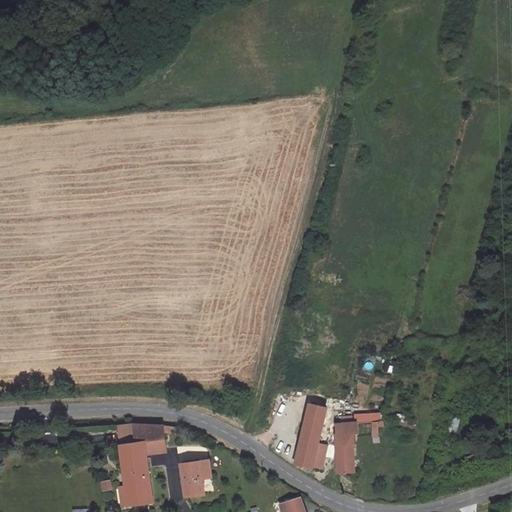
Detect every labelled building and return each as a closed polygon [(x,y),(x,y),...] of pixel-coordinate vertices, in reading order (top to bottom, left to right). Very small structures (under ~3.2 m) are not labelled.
[(289,370),(285,386),(305,391),(310,375),(289,370)] [(318,397),(308,395),(293,455),(309,458),(324,398),(331,399),(332,392),(319,389),(318,397)] [(342,407),(342,414),(351,413),(350,406),(342,407)] [(384,409),(374,410),(371,425),(378,426),(379,419),(382,419),(384,409)] [(333,465),(356,464),(356,428),(359,427),(359,412),(351,413),(342,414),(334,415),(333,465)] [(414,431),(415,422),(397,420),(397,429),(414,431)] [(143,423),(131,424),(135,447),(143,446),(164,442),(161,426),(148,424),(143,423)] [(135,447),(131,424),(115,424),(126,510),(151,506),(145,460),(143,446),(135,447)] [(207,463),(180,466),(185,498),(203,496),(201,481),(211,480),(207,463)] [(111,479),(101,482),(104,492),(114,489),(111,479)] [(281,511),(303,511),(299,497),(279,503),(281,511)]
